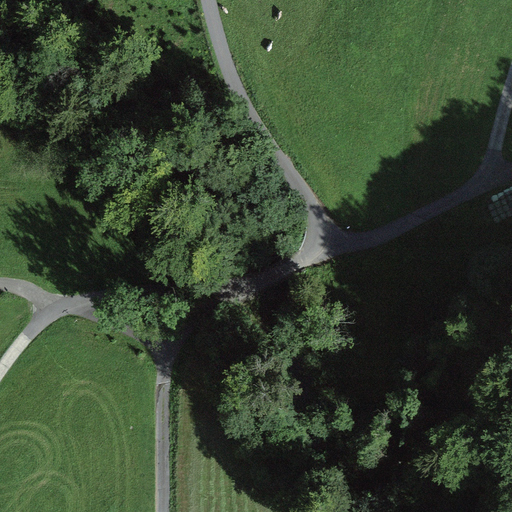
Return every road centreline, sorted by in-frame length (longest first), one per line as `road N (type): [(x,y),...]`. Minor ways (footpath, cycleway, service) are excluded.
road 1 (unclassified): [(329,249),(249,118),(207,0)]
road 2 (unclassified): [(167,511),(164,299)]
road 3 (unclassified): [(329,249),(232,290),(164,299)]
road 4 (residential): [(164,299),(116,293),(50,307),(37,294),(0,284)]
road 5 (unclassified): [(484,186),(329,249)]
